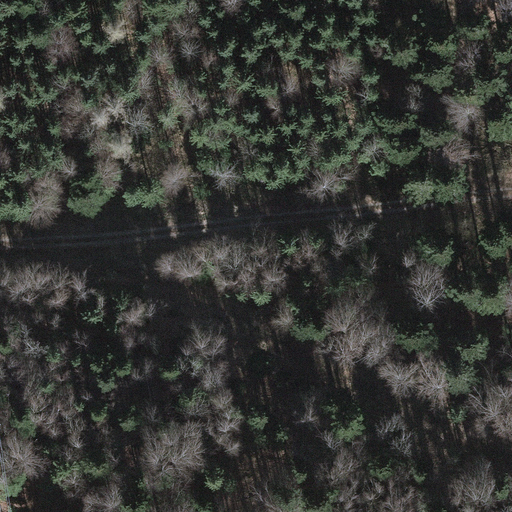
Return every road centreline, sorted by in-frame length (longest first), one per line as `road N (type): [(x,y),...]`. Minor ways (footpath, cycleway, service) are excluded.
road 1 (track): [(39,238),(178,286),(511,460)]
road 2 (track): [(0,240),(511,189)]
